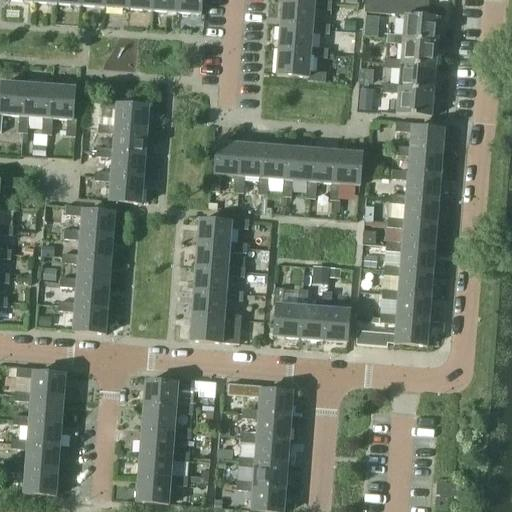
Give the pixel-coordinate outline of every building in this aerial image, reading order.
[(80,0),(79,8),(104,9),(104,0),(80,0)] [(104,0),(104,9),(129,11),(129,0),(104,0)] [(129,0),(129,11),(152,13),(153,0),(129,0)] [(153,0),(152,13),(177,15),(177,0),(153,0)] [(177,0),(177,15),(201,17),(201,0),(177,0)] [(282,0),(282,4),(314,7),(314,11),(331,12),(331,3),(314,2),(314,0),(282,0)] [(366,0),(365,14),(378,15),(379,0),(366,0)] [(379,0),(378,15),(391,16),(392,0),(379,0)] [(392,0),(391,16),(404,17),(405,0),(392,0)] [(405,17),(403,37),(403,41),(437,44),(439,19),(427,18),(416,17),(417,0),(405,0),(404,17),(405,17)] [(417,0),(416,17),(427,18),(428,0),(417,0)] [(282,4),(280,28),(312,31),(312,35),(328,36),(329,27),(312,25),(314,11),(314,7),(282,4)] [(364,27),(363,37),(376,38),(378,28),(364,27)] [(280,28),(278,52),(310,55),(310,59),(327,61),(327,51),(311,49),(312,35),(312,31),(280,28)] [(402,46),(401,62),(401,65),(435,68),(437,44),(403,41),(403,37),(387,36),(386,44),(402,46)] [(309,73),(310,59),(310,55),(278,52),(276,77),(307,79),(307,82),(325,84),(325,75),(309,73)] [(399,87),(399,91),(433,93),(435,68),(401,65),(401,62),(384,61),(384,69),(400,71),(399,87)] [(0,100),(0,135),(2,116),(19,118),(18,135),(27,135),(28,118),(31,86),(2,84),(1,101),(0,100)] [(31,86),(28,118),(43,119),(41,137),(50,137),(52,120),(54,88),(31,86)] [(431,120),(433,93),(399,91),(399,87),(382,86),(382,94),(398,96),(397,117),(431,120)] [(54,88),(52,120),(67,121),(65,138),(75,139),(76,121),(73,120),(75,90),(54,88)] [(357,107),(368,108),(369,91),(358,91),(357,107)] [(99,119),(100,111),(116,112),(115,127),(148,130),(150,109),(118,107),(118,103),(100,102),(100,103),(87,103),(86,118),(99,119)] [(396,125),(395,133),(411,134),(410,150),(409,154),(442,157),(444,132),(413,130),(414,126),(396,125)] [(114,137),(113,151),(146,153),(148,130),(115,127),(99,126),(98,136),(114,137)] [(211,174),(210,192),(219,193),(220,193),(221,176),(236,177),(240,178),(243,145),(217,143),(215,175),(211,174)] [(236,177),(234,194),(238,194),(244,195),(245,178),(260,179),(264,180),(267,147),(243,145),(240,178),(236,177)] [(260,179),(258,196),(268,196),(269,180),(283,181),(288,182),(291,149),(267,147),(264,180),(260,179)] [(394,148),(393,157),(409,158),(408,173),(408,178),(440,181),(442,157),(409,154),(410,150),(394,148)] [(283,181),(282,198),(292,198),(293,182),(308,183),(312,184),(316,151),(291,149),(288,182),(283,181)] [(112,160),(111,175),(144,178),(146,153),(113,151),(97,150),(96,159),(112,160)] [(308,183),(306,200),(316,200),(317,184),(331,185),(331,186),(332,185),(337,185),(339,153),(316,151),(312,184),(308,183)] [(331,186),(330,201),(340,202),(341,186),(360,187),(362,155),(339,153),(337,185),(332,185),(331,186)] [(392,172),(391,181),(407,182),(406,196),(406,202),(439,205),(440,181),(408,178),(408,173),(392,172)] [(110,185),(109,204),(142,207),(144,178),(111,175),(95,174),(94,184),(110,185)] [(0,202),(0,203),(0,202),(0,188),(16,190),(17,180),(0,179),(0,202)] [(390,196),(389,205),(405,206),(404,221),(405,225),(436,228),(437,228),(439,205),(406,202),(406,196),(406,197),(390,196)] [(0,211),(14,213),(15,204),(0,203),(0,202),(0,211)] [(82,218),(81,233),(81,238),(113,241),(115,216),(84,213),(84,210),(66,208),(65,217),(82,218)] [(388,226),(387,229),(404,230),(402,245),(402,250),(435,253),(437,228),(436,228),(405,225),(404,221),(388,219),(388,226)] [(200,222),(198,245),(230,248),(231,245),(232,229),(249,231),(249,222),(231,221),(231,224),(200,222)] [(0,236),(12,237),(13,228),(0,226),(0,236)] [(80,243),(79,257),(80,257),(79,261),(111,263),(113,241),(81,238),(81,233),(64,232),(64,241),(80,243)] [(386,244),(386,254),(402,255),(401,269),(400,269),(400,274),(433,277),(435,253),(402,250),(402,245),(386,244)] [(198,245),(196,269),(228,272),(229,269),(230,254),(246,255),(247,246),(231,245),(230,248),(198,245)] [(0,260),(11,261),(11,252),(0,251),(0,260)] [(78,281),(75,281),(78,282),(77,286),(110,289),(111,263),(79,261),(80,257),(79,257),(63,256),(62,265),(79,267),(78,281)] [(385,268),(384,277),(400,278),(399,293),(398,293),(398,298),(431,301),(433,277),(400,274),(400,269),(385,268)] [(196,269),(194,294),(227,296),(226,292),(227,292),(228,277),(245,279),(245,270),(229,269),(228,272),(196,269)] [(0,284),(9,285),(10,276),(0,274),(0,284)] [(77,290),(76,305),(75,310),(108,313),(110,289),(77,286),(78,282),(75,281),(61,279),(60,289),(77,290)] [(274,339),(300,341),(302,309),(297,308),(282,307),(284,291),(274,290),(273,308),(277,308),(274,339)] [(194,294),(192,318),(224,321),(224,316),(225,315),(226,302),(243,303),(243,298),(243,295),(243,294),(227,292),(226,292),(227,296),(194,294)] [(302,309),(300,341),(324,343),(326,311),(321,310),(306,309),(308,293),(298,292),(297,308),(302,309)] [(383,292),(382,301),(398,303),(397,317),(396,322),(429,325),(431,301),(398,298),(398,293),(383,292)] [(326,311),(324,343),(347,345),(350,313),(330,311),(332,295),(322,294),(321,310),(326,311)] [(75,315),(74,330),(73,334),(106,336),(108,313),(75,310),(76,305),(59,304),(58,313),(75,315)] [(192,318),(191,342),(239,346),(241,318),(225,317),(225,315),(224,316),(224,321),(192,318)] [(358,345),(357,348),(388,350),(388,348),(388,346),(395,346),(427,349),(429,325),(396,322),(397,317),(381,316),(380,325),(396,327),(395,337),(389,337),(358,335),(358,345)] [(31,395),(31,400),(64,403),(66,377),(35,375),(35,372),(17,371),(16,379),(33,380),(31,395)] [(145,383),(143,408),(176,411),(177,406),(178,391),(194,393),(195,384),(177,382),(176,386),(145,383)] [(260,398),(259,412),(258,417),(291,420),(293,395),(262,393),(262,389),(228,387),(228,395),(260,398)] [(30,419),(29,418),(29,423),(62,426),(64,403),(31,400),(31,395),(15,394),(14,403),(31,404),(30,419)] [(143,408),(141,432),(174,435),(175,430),(176,416),(192,417),(193,408),(177,406),(176,411),(143,408)] [(258,422),(257,436),(257,441),(289,444),(291,420),(258,417),(259,412),(243,411),(242,421),(258,422)] [(28,443),(27,443),(28,447),(60,449),(62,426),(29,423),(29,418),(13,417),(12,427),(29,428),(28,443)] [(141,432),(139,456),(172,459),(173,454),(174,439),(190,441),(191,431),(175,430),(174,435),(141,432)] [(255,460),(255,464),(287,467),(289,444),(257,441),(257,436),(241,435),(240,444),(256,446),(255,460)] [(26,467),(25,467),(25,471),(58,475),(60,449),(28,447),(27,443),(11,442),(11,451),(27,452),(26,467)] [(139,456),(137,481),(170,483),(171,478),(172,463),(188,465),(189,455),(173,454),(172,459),(139,456)] [(254,470),(253,484),(253,488),(285,491),(287,467),(255,464),(255,460),(239,459),(238,469),(254,470)] [(56,498),(58,475),(25,471),(25,467),(9,466),(9,475),(25,476),(24,496),(56,498)] [(137,481),(136,505),(169,507),(170,487),(186,489),(187,479),(171,478),(170,483),(137,481)] [(252,494),(251,511),(283,511),(285,491),(253,488),(253,484),(237,483),(236,493),(252,494)] [(461,487),(437,486),(436,498),(460,499),(461,487)] [(447,511),(448,500),(436,499),(435,511),(447,511)]
